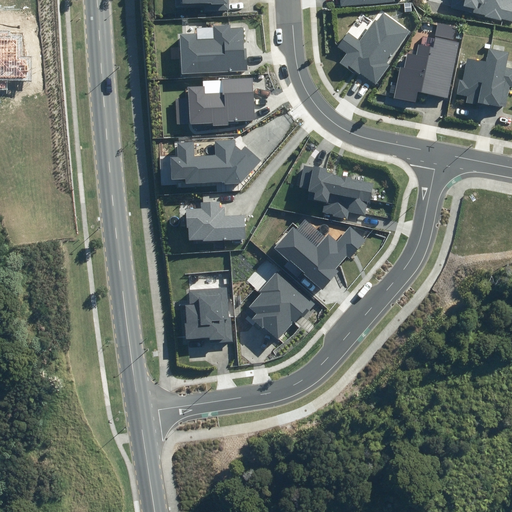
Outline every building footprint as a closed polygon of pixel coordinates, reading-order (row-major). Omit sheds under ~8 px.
[(182,0),(183,4),(205,4),(205,11),(230,10),(229,0),(182,0)] [(485,17),(501,21),(501,19),(511,20),(511,0),(452,0),(451,7),(485,15),(485,17)] [(360,73),(376,84),(390,64),(387,62),(410,32),(384,13),(378,21),(375,19),(359,41),(349,33),(339,47),(347,53),(340,63),(358,76),(360,73)] [(262,17),(238,17),(238,27),(262,27),(262,17)] [(180,34),(182,74),(248,70),(246,48),(244,48),(243,28),(230,29),(230,24),(213,25),(214,39),(196,40),(195,34),(180,34)] [(394,98),(416,102),(418,93),(448,98),(458,42),(435,38),(433,47),(419,44),(417,55),(407,53),(404,67),(400,66),(394,98)] [(468,96),(467,103),(489,107),(489,105),(506,108),(510,86),(511,86),(511,69),(506,68),(509,52),(489,48),(487,62),(467,58),(463,81),(458,80),(456,94),(468,96)] [(212,123),(213,126),(229,125),(228,121),(255,119),(253,78),(222,80),(223,92),(206,93),(206,86),(188,87),(189,98),(176,99),(177,124),(212,123)] [(309,152),(304,127),(277,133),(284,166),(305,161),(304,153),(309,152)] [(225,184),(241,183),(261,161),(245,145),(241,150),(236,146),(236,139),(216,141),(216,155),(194,157),(193,142),(177,143),(178,157),(170,157),(171,179),(185,179),(185,183),(225,181),(225,184)] [(332,216),(347,219),(348,212),(366,215),(368,202),(370,202),(374,183),(334,175),(334,174),(327,172),(327,169),(304,165),(299,187),(309,189),(307,199),(324,203),(323,212),(333,214),(332,216)] [(190,241),(246,239),(245,215),(226,216),(225,207),(220,207),(220,201),(201,202),(201,208),(185,209),(186,227),(189,227),(190,241)] [(293,227),(274,249),(289,262),(290,260),(305,273),(303,274),(322,290),(338,271),(335,269),(347,256),(350,259),(365,241),(349,227),(337,241),(328,234),(317,248),(293,227)] [(264,326),(278,338),(294,321),(295,322),(301,315),(304,317),(316,303),(278,268),(258,289),(262,293),(249,307),(257,314),(253,319),(262,328),(264,326)] [(204,344),(233,342),(232,316),(229,317),(227,287),(189,290),(190,305),(185,305),(187,324),(185,324),(186,340),(204,338),(204,344)]
